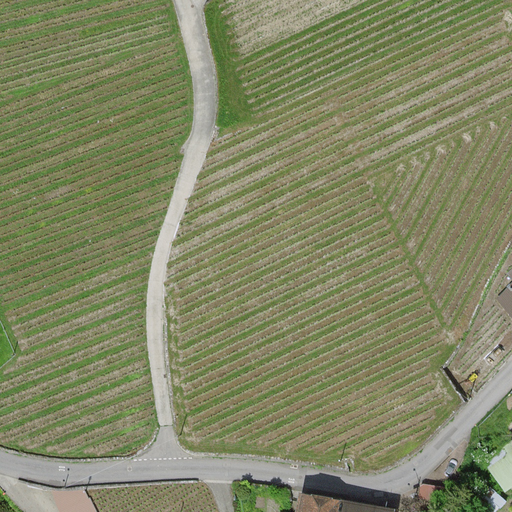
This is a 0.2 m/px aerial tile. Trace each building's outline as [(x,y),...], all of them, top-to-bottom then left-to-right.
[(511,283),(497,299),(511,317),(511,269),(508,273),(511,279),(511,283)] [(511,488),(511,439),(485,460),(506,493),(511,488)] [(447,487),(422,484),(419,498),(445,502),(447,487)] [(497,511),(507,501),(489,486),(466,511),(497,511)] [(389,511),(391,508),(294,489),(290,511),(389,511)] [(95,511),(84,490),(53,492),(62,511),(95,511)]
